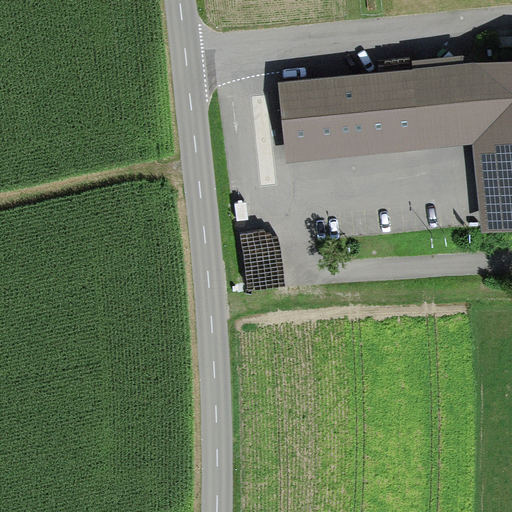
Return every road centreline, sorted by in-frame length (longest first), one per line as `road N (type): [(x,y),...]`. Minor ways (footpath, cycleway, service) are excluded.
road 1 (tertiary): [(177,0),(210,312),(213,511)]
road 2 (track): [(182,51),(511,11)]
